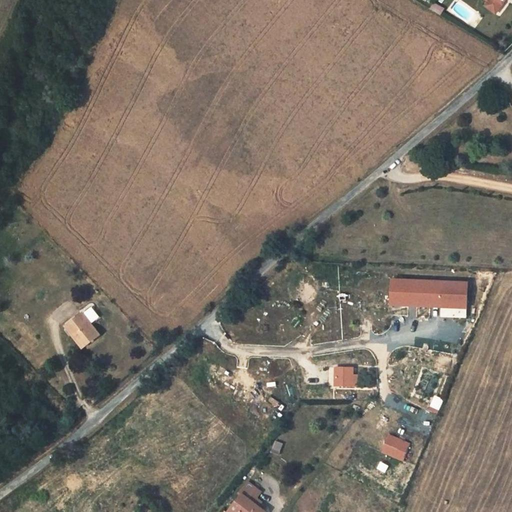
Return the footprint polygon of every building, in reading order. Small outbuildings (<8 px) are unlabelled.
[(489,0),(489,1),(499,9),(505,0),(489,0)] [(489,1),(486,5),(496,13),(499,9),(489,1)] [(468,317),(469,280),(391,278),(390,306),(441,307),(441,317),(468,317)] [(83,348),(100,334),(83,312),(67,326),(83,348)] [(404,461),(410,442),(387,434),(381,453),(404,461)] [(223,511),(265,511),(259,507),(262,501),(257,497),(261,492),(248,482),(240,492),(242,494),(227,511),(226,511),(225,511),(223,511)] [(148,509),(153,503),(145,497),(141,502),(148,509)]
